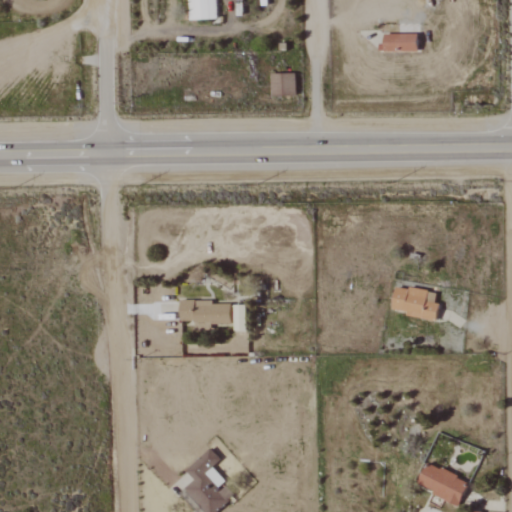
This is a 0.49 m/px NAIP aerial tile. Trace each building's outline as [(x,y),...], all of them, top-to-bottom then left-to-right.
[(188,0),(190,21),(217,20),(216,0),(188,0)] [(418,35),(384,34),(384,52),(418,53),(418,35)] [(271,95),(296,96),(296,74),(272,74),(271,95)] [(428,292),(396,286),(391,311),(436,319),(439,303),(426,300),(428,292)] [(231,304),(213,304),(213,301),(181,300),(180,321),(195,321),(195,330),(212,330),(212,324),(231,324),(231,304)] [(248,305),(235,304),(235,330),(247,330),(248,305)] [(196,511),(210,511),(232,493),(224,483),(224,482),(212,468),(221,460),(211,449),(186,470),(194,480),(180,493),(196,511)] [(417,485),(459,505),(469,482),(427,463),(417,485)]
